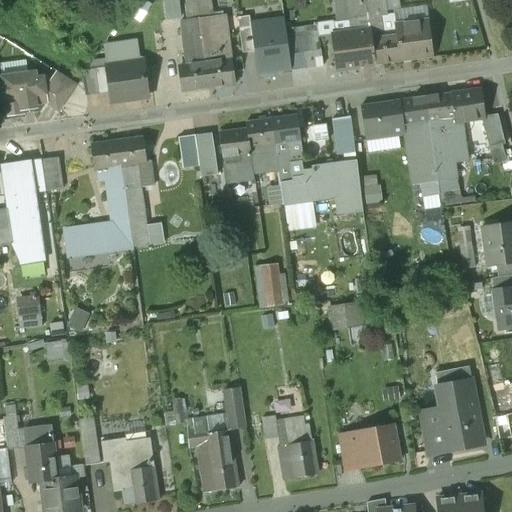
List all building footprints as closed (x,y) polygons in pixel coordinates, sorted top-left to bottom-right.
[(178,0),(164,0),(167,18),(181,16),(178,0)] [(207,0),(196,0),(197,3),(199,17),(210,16),(207,0)] [(334,0),(337,23),(348,22),(350,33),(332,35),(337,69),(374,64),(365,0),(334,0)] [(384,0),(365,0),(374,64),(399,61),(396,36),(394,24),(396,24),(394,14),(387,15),(384,0)] [(197,3),(186,4),(188,19),(199,17),(197,3)] [(210,16),(199,17),(208,88),(233,84),(223,15),(210,16)] [(192,53),(186,54),(187,57),(179,58),(183,91),(208,88),(199,17),(188,19),(181,20),(183,32),(189,32),(192,53)] [(284,19),(250,23),(258,80),(274,78),(274,73),(290,70),(285,30),(284,19)] [(396,24),(394,24),(396,36),(399,61),(432,56),(427,20),(396,24)] [(317,26),(285,30),(290,70),(322,66),(317,26)] [(143,61),(107,66),(110,91),(112,102),(148,96),(143,61)] [(107,66),(94,68),(98,92),(110,91),(107,66)] [(76,84),(57,71),(49,82),(42,78),(46,103),(59,111),(76,84)] [(35,72),(1,77),(2,83),(0,83),(0,102),(5,102),(7,116),(22,114),(22,109),(36,107),(36,104),(45,102),(46,103),(42,78),(42,77),(36,78),(35,72)] [(481,89),(425,97),(437,182),(456,179),(454,162),(466,160),(463,134),(464,134),(462,123),(482,120),(481,117),(485,117),(481,89)] [(425,97),(400,101),(403,127),(404,136),(412,185),(421,184),(420,178),(436,175),(425,97)] [(400,101),(360,106),(365,141),(404,136),(403,127),(400,101)] [(497,115),(485,117),(485,119),(482,120),(489,149),(505,145),(497,115)] [(296,116),(271,119),(278,171),(283,207),(340,198),(342,214),(359,212),(351,161),(312,166),(312,170),(303,171),(301,163),(303,162),(296,116)] [(349,117),(331,120),(336,156),(354,153),(349,117)] [(271,119),(245,122),(246,129),(253,175),(278,171),(271,119)] [(246,129),(219,132),(226,184),(253,180),(253,175),(246,129)] [(142,138),(116,142),(120,167),(132,165),(145,163),(142,138)] [(116,142),(89,146),(93,171),(96,170),(98,181),(105,180),(112,224),(63,231),(67,259),(132,249),(129,229),(124,188),(123,188),(120,167),(116,142)] [(57,158),(41,161),(45,191),(62,189),(57,158)] [(41,161),(22,164),(27,193),(45,191),(41,161)] [(132,165),(120,167),(123,188),(124,188),(135,187),(132,165)] [(511,223),(481,228),(487,267),(496,266),(511,263),(511,223)] [(282,261),(257,265),(264,307),(288,304),(282,261)] [(511,263),(496,266),(498,278),(511,276),(511,263)] [(511,276),(498,278),(492,279),(494,291),(511,288),(511,276)] [(511,288),(494,291),(499,331),(511,329),(511,288)] [(38,295),(16,297),(18,321),(40,319),(38,295)] [(333,306),(334,328),(367,326),(366,304),(333,306)] [(492,389),(511,385),(507,363),(488,366),(492,389)] [(239,389),(223,392),(229,431),(245,428),(239,389)] [(476,410),(451,415),(454,434),(444,436),(447,451),(482,444),(476,410)] [(511,413),(494,417),(498,440),(511,437),(511,413)] [(16,416),(3,418),(8,451),(21,449),(16,416)] [(202,418),(186,421),(190,448),(198,447),(206,445),(205,435),(202,418)] [(275,418),(262,420),(265,439),(278,437),(275,418)] [(394,425),(350,433),(351,438),(356,469),(400,461),(394,425)] [(51,426),(24,430),(32,483),(44,481),(59,479),(59,477),(51,426)] [(94,428),(80,430),(85,465),(99,463),(94,428)] [(229,431),(205,435),(206,445),(198,447),(203,476),(198,477),(200,485),(204,484),(206,494),(238,488),(229,431)] [(150,437),(126,441),(126,437),(101,441),(104,462),(109,462),(114,491),(122,490),(124,505),(142,502),(159,499),(150,437)] [(351,438),(338,441),(343,471),(356,469),(351,438)] [(311,440),(288,444),(288,447),(287,447),(288,456),(279,457),(283,480),(317,474),(311,440)] [(78,475),(59,477),(59,479),(44,481),(48,511),(73,511),(83,511),(78,475)] [(483,511),(482,496),(459,498),(460,511),(483,511)] [(460,511),(459,498),(435,500),(436,511),(460,511)] [(385,500),(366,503),(367,511),(378,511),(386,511),(385,500)]
